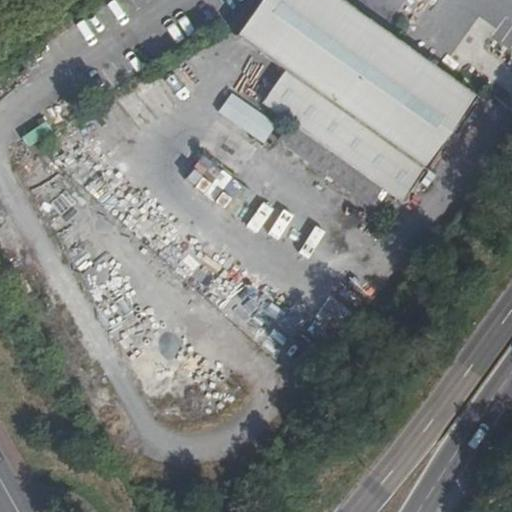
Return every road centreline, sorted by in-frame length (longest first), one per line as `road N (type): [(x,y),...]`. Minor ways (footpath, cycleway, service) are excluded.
road 1 (trunk): [(511,309),(353,511)]
road 2 (primary): [(413,511),(511,369)]
